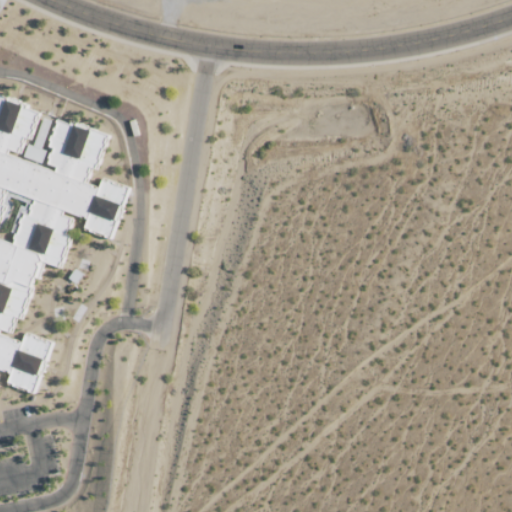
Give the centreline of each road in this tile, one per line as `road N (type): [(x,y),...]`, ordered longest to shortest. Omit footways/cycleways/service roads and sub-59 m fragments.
road 1 (residential): [(0,510),(54,501),(73,483),(101,335),(132,323),(162,328),(206,47)]
road 2 (residential): [(62,0),(206,47),(334,46),(511,4)]
